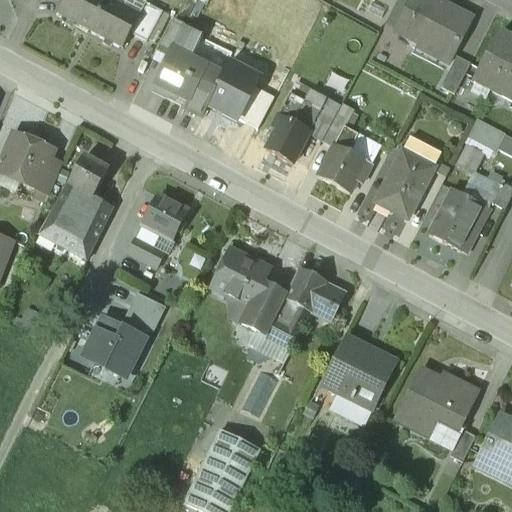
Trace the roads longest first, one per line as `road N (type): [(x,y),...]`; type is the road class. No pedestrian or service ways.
road 1 (residential): [(0,61),(473,314)]
road 2 (track): [(0,466),(54,358)]
